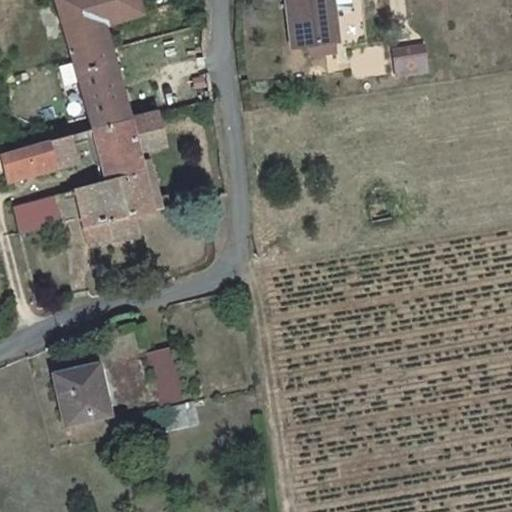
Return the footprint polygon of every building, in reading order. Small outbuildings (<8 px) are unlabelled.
[(146,15),(142,0),(81,0),(62,5),(95,135),(122,128),(96,26),(146,15)] [(290,0),(298,56),(315,54),(315,63),(345,59),(340,22),(350,20),(347,0),(290,0)] [(402,72),(406,95),(426,93),(421,69),(405,71),(402,72)] [(166,118),(122,128),(134,183),(108,189),(84,195),(96,254),(135,245),(132,225),(170,216),(169,206),(153,209),(143,154),(172,148),(166,118)] [(134,183),(122,128),(95,135),(103,167),(108,189),(134,183)] [(69,143),(52,148),(5,164),(10,187),(58,175),(76,172),(69,143)] [(58,228),(52,203),(13,213),(18,237),(58,228)] [(142,422),(148,446),(183,435),(178,413),(171,415),(156,359),(131,365),(146,421),(142,422)] [(81,379),(37,391),(51,443),(96,430),(81,379)]
